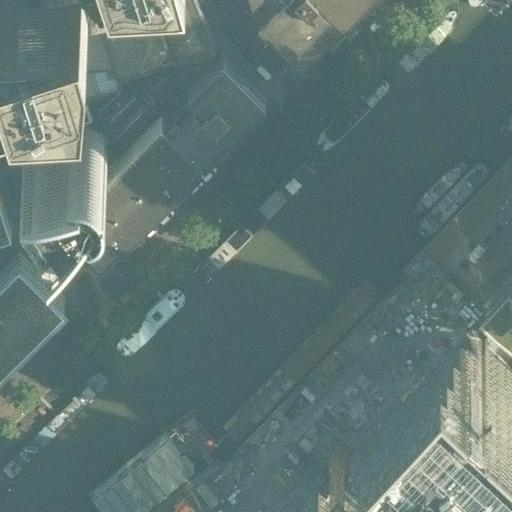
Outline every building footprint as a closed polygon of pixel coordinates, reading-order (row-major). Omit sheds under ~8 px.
[(119,71),(93,0),(0,0),(0,23),(5,36),(8,63),(41,53),(40,51),(46,48),(63,99),(122,80),(119,71)] [(216,40),(199,0),(93,0),(119,71),(216,40)] [(344,15),(329,0),(253,0),(258,14),(300,57),(344,15)] [(329,0),(344,15),(358,0),(329,0)] [(437,17),(445,17),(445,9),(437,9),(437,17)] [(263,95),(220,52),(170,69),(192,91),(229,128),(263,95)] [(229,128),(192,91),(170,69),(133,81),(204,153),(229,128)] [(100,256),(193,164),(204,153),(133,81),(122,85),(120,86),(98,107),(107,134),(106,137),(120,152),(57,213),(100,256)] [(57,213),(120,152),(106,137),(107,134),(106,134),(104,131),(102,128),(100,125),(96,123),(93,121),(88,120),(85,119),(79,120),(77,116),(90,112),(85,95),(26,114),(35,141),(35,143),(47,165),(43,167),(50,187),(52,194),(58,210),(57,213)] [(0,230),(12,226),(0,190),(0,230)] [(224,219),(123,320),(135,333),(237,231),(224,219)] [(0,354),(61,294),(19,251),(0,270),(0,354)] [(511,277),(494,297),(511,314),(511,277)] [(279,489),(257,511),(381,511),(389,503),(386,501),(393,494),(398,498),(407,489),(411,493),(419,485),(424,489),(433,480),(439,486),(448,476),(451,478),(511,413),(511,371),(463,325),(457,319),(452,315),(447,310),(446,309),(439,303),(358,390),(364,396),(365,397),(356,406),(362,412),(352,422),(357,427),(349,434),(355,440),(347,449),(351,453),(344,461),(339,456),(325,471),(317,464),(287,496),(279,489)]
